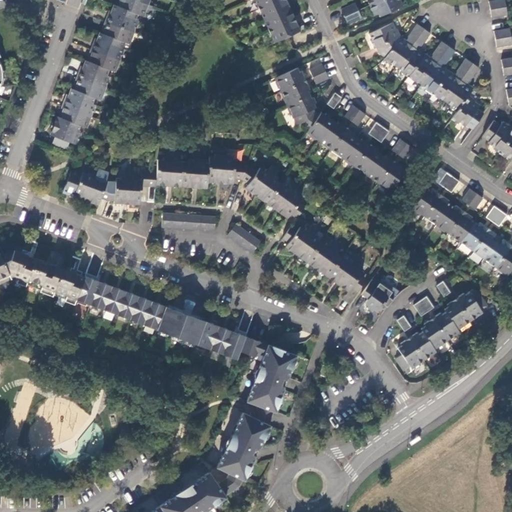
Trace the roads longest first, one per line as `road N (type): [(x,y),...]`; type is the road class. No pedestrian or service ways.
road 1 (residential): [(121,250),(350,335),(411,417)]
road 2 (residential): [(457,160),(357,92),(312,0)]
road 3 (residential): [(4,188),(78,0)]
road 4 (residential): [(457,160),(496,103),(493,57),(486,41),(440,13)]
road 5 (tertiary): [(411,417),(511,336)]
